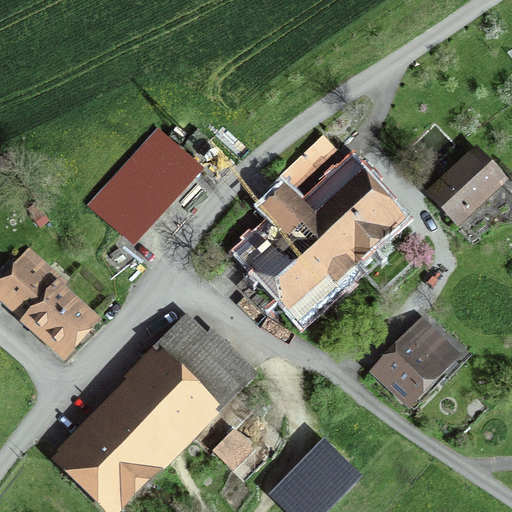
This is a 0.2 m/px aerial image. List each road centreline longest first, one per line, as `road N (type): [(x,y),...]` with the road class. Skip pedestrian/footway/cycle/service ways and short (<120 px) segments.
road 1 (residential): [(473,0),(395,42),(237,176),(56,387),(0,467)]
road 2 (track): [(168,265),(511,498)]
